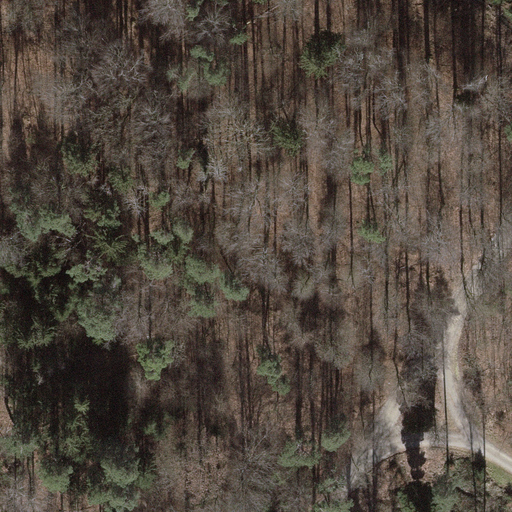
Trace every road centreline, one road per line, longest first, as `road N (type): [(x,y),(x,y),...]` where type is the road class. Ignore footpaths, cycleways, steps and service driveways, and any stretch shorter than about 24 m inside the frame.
road 1 (track): [(442,334),(327,511)]
road 2 (track): [(357,464),(417,440),(483,445)]
road 3 (track): [(511,229),(442,334)]
road 4 (track): [(442,334),(447,386),(483,445)]
